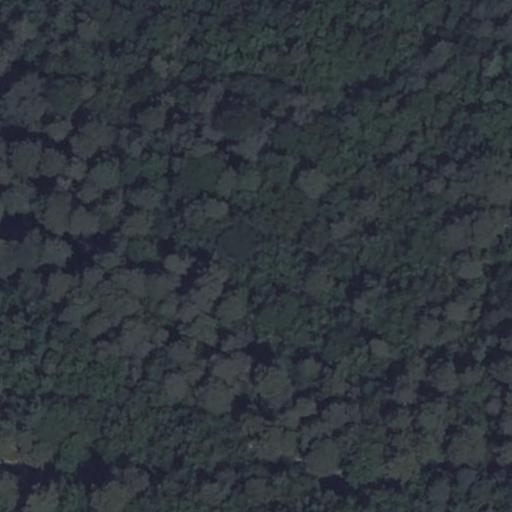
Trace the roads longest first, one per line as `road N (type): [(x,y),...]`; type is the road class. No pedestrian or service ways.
road 1 (unclassified): [(0,474),(511,465)]
road 2 (track): [(295,471),(275,448),(0,342)]
